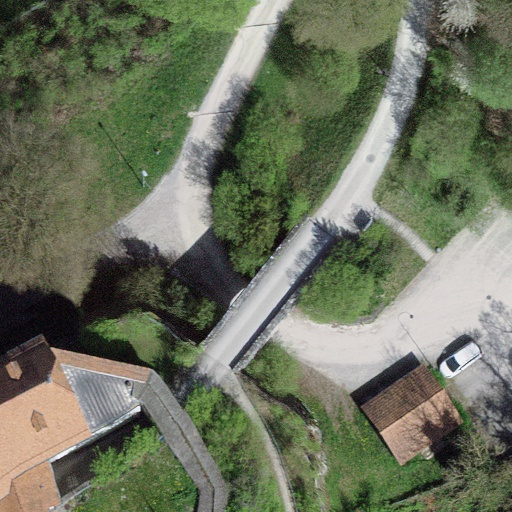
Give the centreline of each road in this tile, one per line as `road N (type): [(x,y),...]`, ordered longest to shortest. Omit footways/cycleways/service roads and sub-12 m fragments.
road 1 (track): [(179,210),(222,291),(317,358),(359,364),(401,343),(459,287)]
road 2 (track): [(179,210),(264,0)]
